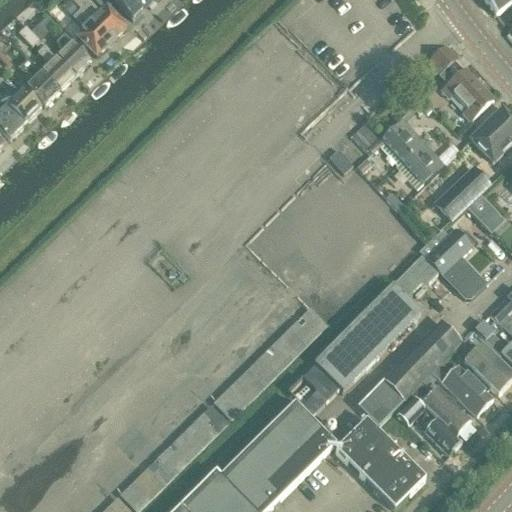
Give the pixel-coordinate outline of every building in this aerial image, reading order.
[(100,17),(83,0),(66,0),(80,14),(111,46),(126,31),(106,11),(100,17)] [(139,0),(107,0),(132,25),(148,9),(139,0)] [(139,0),(148,9),(158,0),(139,0)] [(340,0),(350,14),(370,0),(340,0)] [(393,0),(370,0),(350,14),(364,34),(400,9),(393,0)] [(511,0),(481,0),(496,19),(511,7),(511,0)] [(317,2),(308,10),(313,16),(322,8),(317,2)] [(77,14),(69,5),(63,11),(71,20),(77,14)] [(322,8),(313,16),(319,22),(328,14),(322,8)] [(400,9),(364,34),(377,53),(414,29),(400,9)] [(96,60),(108,49),(111,46),(80,14),(73,22),(83,33),(76,40),(96,60)] [(303,14),(294,23),(300,29),(309,20),(303,14)] [(309,20),(300,29),(305,35),(314,26),(309,20)] [(266,27),(234,57),(250,75),(282,45),(266,27)] [(39,28),(30,36),(38,44),(46,35),(39,28)] [(25,31),(19,37),(31,50),(38,44),(30,36),(25,31)] [(349,37),(340,45),(346,51),(355,43),(349,37)] [(74,81),(86,70),(90,66),(64,39),(55,47),(63,56),(57,62),(74,81)] [(355,43),(346,51),(351,57),(361,49),(355,43)] [(282,45),(250,75),(266,92),(299,62),(282,45)] [(60,96),(70,86),(74,81),(57,62),(45,50),(37,57),(49,70),(41,77),(60,96)] [(336,50),(327,58),(332,64),(341,56),(336,50)] [(438,81),(456,63),(444,50),(426,67),(438,81)] [(0,69),(1,71),(5,75),(11,68),(0,56),(0,69)] [(341,56),(332,64),(338,70),(347,61),(341,56)] [(299,62),(266,92),(283,110),(315,80),(299,62)] [(26,92),(44,111),(60,96),(41,77),(28,63),(20,70),(34,84),(26,92)] [(452,99),(459,107),(466,114),(462,119),(469,126),(493,104),(464,74),(440,96),(447,104),(452,99)] [(315,80),(283,110),(299,127),(331,98),(315,80)] [(208,88),(174,119),(191,138),(192,137),(224,108),(225,107),(208,88)] [(0,104),(25,130),(26,129),(40,116),(20,94),(12,102),(0,89),(0,104)] [(0,134),(10,144),(25,130),(0,104),(0,134)] [(422,104),(400,125),(403,127),(416,115),(419,118),(423,114),(426,118),(431,114),(422,104)] [(224,108),(192,137),(208,154),(239,124),(224,108)] [(511,124),(501,114),(470,145),(493,168),(511,148),(511,124)] [(208,154),(207,155),(222,171),(255,141),(239,124),(208,154)] [(380,144),(368,155),(372,159),(380,152),(397,171),(422,148),(403,127),(400,125),(397,127),(380,144)] [(364,128),(351,141),(365,157),(368,155),(380,144),(364,128)] [(255,141),(222,171),(238,188),(239,187),(270,158),(255,141)] [(172,145),(162,154),(168,160),(177,151),(172,145)] [(397,171),(396,172),(417,195),(443,170),(436,163),(422,148),(397,171)] [(177,151),(168,160),(174,166),(183,157),(177,151)] [(158,158),(149,166),(154,172),(164,164),(158,158)] [(270,158),(239,187),(254,204),(286,175),(270,158)] [(164,164),(154,172),(160,178),(169,170),(164,164)] [(123,167),(90,198),(107,216),(108,216),(139,186),(140,185),(123,167)] [(286,175),(254,204),(270,220),(301,191),(286,175)] [(478,200),(487,191),(473,176),(436,210),(451,226),(466,211),(478,200)] [(203,178),(194,187),(199,193),(208,184),(203,178)] [(208,184),(199,193),(205,199),(214,190),(208,184)] [(139,186),(108,216),(121,230),(152,200),(139,186)] [(184,186),(175,194),(181,200),(190,192),(184,186)] [(301,191),(270,220),(286,237),(317,208),(301,191)] [(190,192),(181,200),(186,206),(195,198),(190,192)] [(152,200),(121,230),(134,244),(165,214),(152,200)] [(466,211),(480,225),(491,214),(478,200),(466,211)] [(286,237),(285,238),(302,257),(335,226),(318,207),(317,208),(286,237)] [(234,212),(225,220),(230,226),(239,218),(234,212)] [(165,214),(134,244),(147,258),(179,228),(165,214)] [(210,214),(201,222),(207,228),(216,220),(210,214)] [(239,218),(230,226),(236,232),(245,224),(239,218)] [(216,220),(207,228),(212,234),(221,226),(216,220)] [(179,228),(147,258),(160,272),(192,242),(179,228)] [(443,233),(418,257),(421,260),(438,278),(442,281),(464,304),(470,303),(486,288),(472,274),(465,280),(454,269),(472,252),(470,250),(473,247),(463,237),(460,240),(455,234),(449,240),(443,233)] [(160,272),(159,273),(174,288),(175,288),(206,258),(192,242),(160,272)] [(238,244),(229,252),(234,258),(244,250),(238,244)] [(265,245),(256,254),(261,260),(270,251),(265,245)] [(244,250),(234,258),(240,264),(249,256),(244,250)] [(38,251),(4,283),(20,299),(21,298),(52,269),(53,268),(38,251)] [(270,251),(261,260),(267,266),(276,257),(270,251)] [(206,258),(175,288),(188,302),(219,272),(206,258)] [(425,284),(428,288),(438,278),(421,260),(393,289),(406,303),(425,284)] [(257,264),(248,272),(253,278),(262,270),(257,264)] [(52,269),(21,298),(36,315),(68,286),(52,269)] [(219,272),(188,302),(201,316),(233,286),(219,272)] [(68,286),(36,315),(52,332),(83,302),(84,302),(69,285),(68,286)] [(201,316),(196,320),(214,339),(251,304),(234,285),(233,286),(201,316)] [(342,398),(421,318),(392,290),(312,371),(337,395),(339,394),(342,398)] [(83,302),(52,332),(67,348),(99,319),(83,302)] [(497,328),(511,312),(511,309),(505,303),(488,320),(497,328)] [(5,312),(0,317),(0,325),(2,327),(11,318),(5,312)] [(99,319),(67,348),(83,365),(114,336),(115,335),(100,318),(99,319)] [(482,326),(474,335),(511,372),(511,348),(506,354),(491,338),(493,337),(482,326)] [(511,328),(509,326),(502,333),(511,342),(511,328)] [(411,399),(416,394),(416,393),(420,389),(422,387),(429,379),(459,348),(439,327),(357,412),(378,432),(411,399)] [(114,336),(83,365),(98,382),(130,353),(114,336)] [(31,340),(22,348),(27,354),(36,346),(31,340)] [(36,346),(27,354),(33,360),(42,352),(36,346)] [(12,347),(3,355),(8,361),(17,353),(12,347)] [(461,348),(453,356),(498,400),(511,386),(511,381),(480,350),(472,358),(461,348)] [(17,353),(8,361),(14,367),(23,359),(17,353)] [(130,353),(98,382),(114,399),(145,369),(130,353)] [(114,399),(113,399),(129,417),(166,382),(150,365),(145,369),(114,399)] [(452,378),(441,368),(432,378),(476,421),(492,405),(458,371),(452,378)] [(312,421),(337,395),(312,371),(287,397),(312,421)] [(62,373),(53,382),(58,388),(67,379),(62,373)] [(39,376),(30,385),(36,391),(45,382),(39,376)] [(0,378),(0,396),(8,389),(9,388),(0,378)] [(67,379),(58,388),(64,394),(73,385),(67,379)] [(429,379),(422,387),(427,392),(435,385),(429,379)] [(45,382),(36,391),(41,397),(50,388),(45,382)] [(8,389),(0,396),(0,423),(21,404),(8,389)] [(437,424),(456,442),(471,426),(437,393),(431,399),(420,389),(416,393),(416,394),(411,399),(413,401),(425,412),(437,424)] [(413,401),(395,419),(401,425),(407,431),(425,412),(413,401)] [(180,511),(271,511),(335,449),(293,409),(293,410),(285,402),(211,476),(214,478),(180,511)] [(21,404),(0,423),(0,443),(4,448),(35,419),(21,404)] [(67,406),(58,414),(63,420),(72,412),(67,406)] [(93,407),(84,415),(89,421),(98,413),(93,407)] [(72,412),(63,420),(69,426),(78,418),(72,412)] [(98,413),(89,421),(95,427),(104,419),(98,413)] [(35,419),(4,448),(17,463),(49,433),(35,419)] [(461,447),(456,442),(437,424),(424,437),(448,461),(461,447)] [(365,425),(335,456),(390,511),(396,511),(425,484),(365,425)] [(86,427),(77,435),(82,441),(92,433),(86,427)] [(49,433),(17,463),(31,478),(63,448),(49,433)] [(63,448),(31,478),(46,494),(79,464),(64,447),(63,448)]
